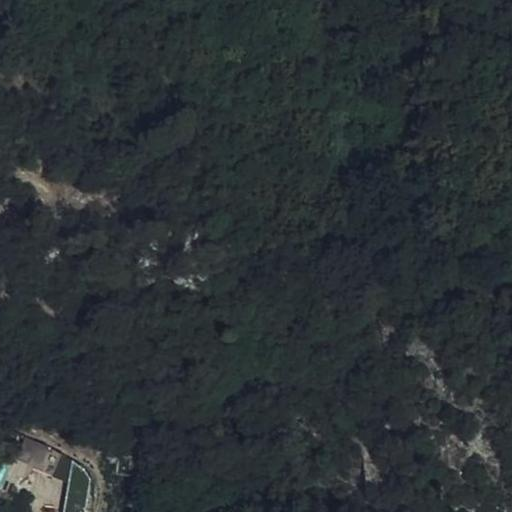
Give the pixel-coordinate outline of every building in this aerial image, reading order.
[(81,433),(95,438),(100,423),(86,419),(81,433)] [(21,455),(34,461),(47,456),(52,446),(42,441),(29,436),(21,455)] [(47,456),(34,461),(52,468),(61,450),(52,446),(47,456)] [(90,484),(92,480),(86,469),(78,459),(70,476),(90,484)] [(15,503),(22,508),(27,510),(32,511),(37,502),(52,468),(34,461),(15,503)] [(60,500),(56,510),(61,511),(77,511),(90,484),(70,476),(60,500)] [(49,507),(56,510),(60,500),(53,497),(49,507)] [(37,502),(32,511),(55,511),(56,510),(49,507),(37,502)]
